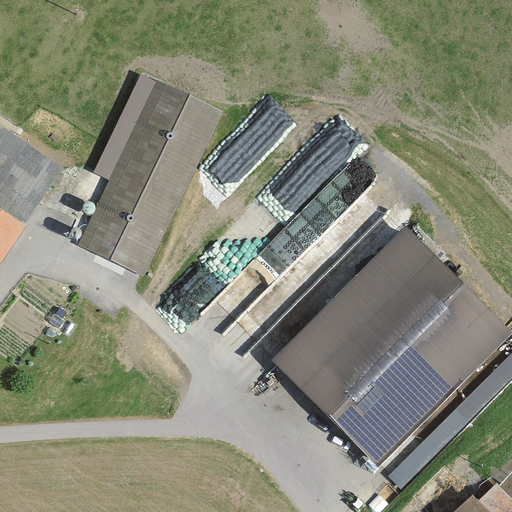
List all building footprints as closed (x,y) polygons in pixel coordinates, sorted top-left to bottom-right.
[(225,113),(157,83),(76,244),(145,275),(225,113)] [(212,306),(191,323),(213,328),(249,346),(290,314),(284,311),(259,306),(262,287),(260,287),(245,279),(259,269),(256,283),(261,280),(265,258),(276,250),(267,248),(278,240),(281,233),(331,195),(356,208),(356,207),(358,193),(372,182),(370,181),(355,161),(342,170),(315,156),(197,246),(224,281),(216,287),(212,306)] [(0,266),(26,228),(0,209),(0,266)] [(511,337),(511,335),(414,230),(274,365),(381,472),(511,337)] [(511,511),(511,504),(491,484),(463,511),(511,511)]
